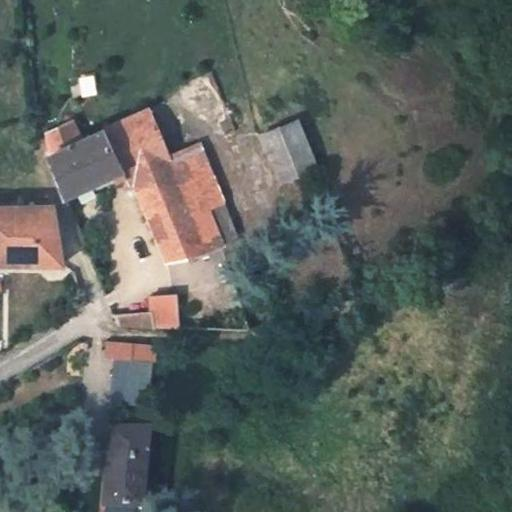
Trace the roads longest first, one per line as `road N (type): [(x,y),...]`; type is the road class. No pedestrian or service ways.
road 1 (track): [(511,184),(455,256),(295,329),(227,342),(111,329),(98,312)]
road 2 (residential): [(70,229),(98,312),(0,361)]
